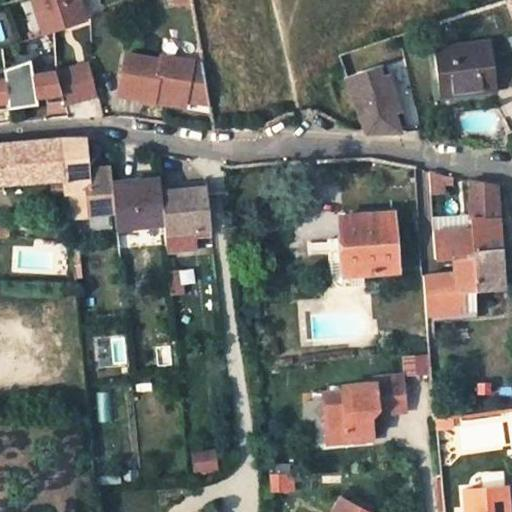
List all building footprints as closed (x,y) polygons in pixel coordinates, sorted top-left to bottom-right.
[(26,0),(44,34),(85,20),(75,0),(26,0)] [(495,89),(490,42),(432,48),(434,66),(438,96),(495,89)] [(209,101),(201,60),(159,52),(159,56),(124,50),(118,92),(154,98),(154,92),(185,98),(209,101)] [(63,100),(56,72),(33,75),(31,59),(2,68),(3,78),(8,108),(36,104),(35,96),(45,95),(46,103),(63,100)] [(88,61),(56,72),(63,100),(64,104),(96,93),(88,61)] [(400,132),(381,76),(377,67),(345,77),(348,83),(365,133),(400,132)] [(185,98),(154,92),(154,98),(184,104),(185,98)] [(71,119),(101,114),(99,99),(69,104),(71,119)] [(112,211),(108,178),(107,168),(87,170),(83,137),(60,138),(65,190),(67,216),(112,211)] [(0,142),(0,181),(3,181),(51,178),(53,192),(65,190),(60,138),(0,142)] [(454,184),(454,175),(431,169),(431,184),(454,184)] [(116,228),(164,223),(160,189),(159,176),(111,181),(116,228)] [(499,216),(497,185),(470,179),(469,217),(471,217),(499,216)] [(165,233),(211,228),(207,184),(160,189),(164,223),(165,233)] [(398,267),(393,211),(338,215),(343,273),(398,267)] [(471,217),(472,227),(439,229),(438,222),(433,222),(436,259),(452,258),(501,248),(499,216),(471,217)] [(8,225),(7,236),(35,240),(36,218),(9,219),(8,225)] [(0,224),(0,235),(7,236),(8,225),(0,224)] [(211,228),(165,233),(166,252),(198,248),(196,235),(212,234),(211,228)] [(454,273),(422,274),(425,315),(464,311),(462,288),(474,288),(504,285),(501,248),(452,258),(454,273)] [(476,310),(474,288),(462,288),(464,311),(476,310)] [(426,322),(476,317),(476,310),(464,311),(425,315),(426,322)] [(343,431),(371,429),(369,413),(377,405),(402,403),(401,373),(373,375),(374,380),(340,382),(341,388),(321,389),(323,425),(336,424),(343,431)] [(434,427),(452,427),(451,416),(433,417),(434,427)] [(343,431),(336,424),(323,425),(324,439),(372,436),(371,429),(343,431)] [(507,511),(505,483),(464,487),(465,511),(507,511)] [(378,511),(379,511),(339,493),(329,511),(378,511)]
